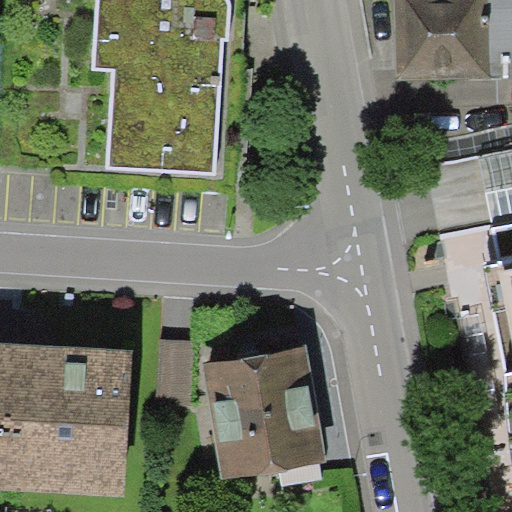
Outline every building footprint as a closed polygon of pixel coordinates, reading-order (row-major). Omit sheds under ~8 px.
[(114,0),(111,61),(136,64),(128,155),(241,162),(252,0),(114,0)] [(511,0),(401,0),(404,69),(511,66),(511,0)] [(511,257),(501,260),(511,314),(511,257)] [(158,342),(0,337),(0,473),(151,485),(168,407),(191,399),(193,337),(159,333),(158,342)] [(319,341),(204,362),(226,478),(343,458),(319,341)]
